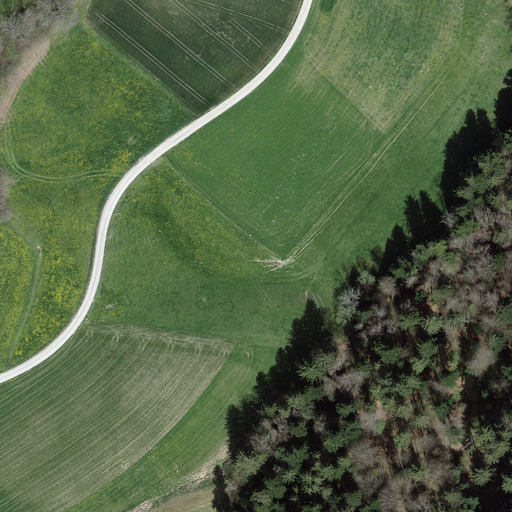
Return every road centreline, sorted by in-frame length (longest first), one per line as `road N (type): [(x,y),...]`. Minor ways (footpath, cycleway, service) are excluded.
road 1 (track): [(0,378),(60,341),(78,319),(120,187),(265,74),(307,0)]
road 2 (track): [(419,511),(451,460),(511,397)]
